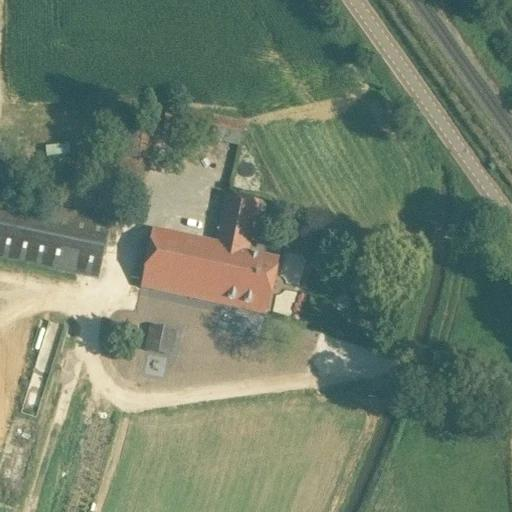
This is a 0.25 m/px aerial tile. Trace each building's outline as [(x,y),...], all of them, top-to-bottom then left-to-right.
[(165,132),(242,149),(247,124),(169,107),(165,132)] [(148,136),(130,135),(129,160),(114,160),(112,192),(124,193),(125,180),(145,181),(148,136)] [(0,258),(98,280),(111,223),(0,198),(0,258)] [(141,289),(234,310),(253,314),(255,306),(268,309),(277,263),(247,257),(258,204),(226,198),(216,246),(201,242),(152,232),(141,289)] [(145,354),(173,360),(179,335),(151,328),(145,354)]
